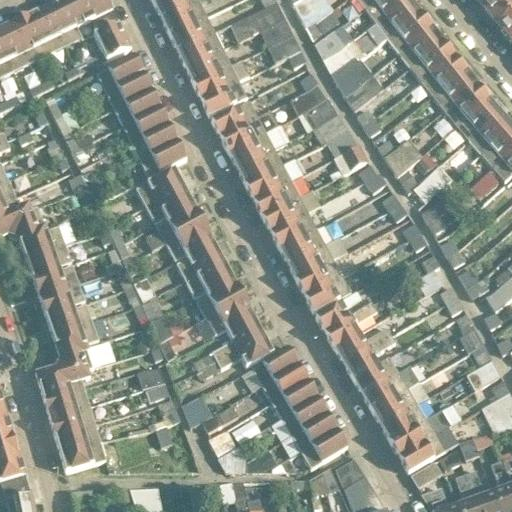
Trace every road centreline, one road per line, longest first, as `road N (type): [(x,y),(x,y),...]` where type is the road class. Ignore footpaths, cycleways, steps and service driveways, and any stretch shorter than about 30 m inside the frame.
road 1 (residential): [(401,511),(294,330),(125,0)]
road 2 (residential): [(0,329),(53,511)]
